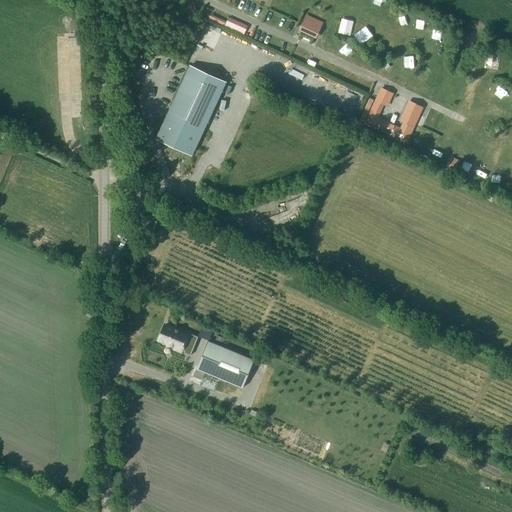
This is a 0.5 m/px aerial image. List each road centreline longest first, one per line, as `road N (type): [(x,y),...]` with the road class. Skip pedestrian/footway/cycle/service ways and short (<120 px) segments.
road 1 (tertiary): [(108,511),(105,269)]
road 2 (tertiary): [(105,177),(94,0)]
road 3 (unclassified): [(105,269),(140,189),(105,177)]
